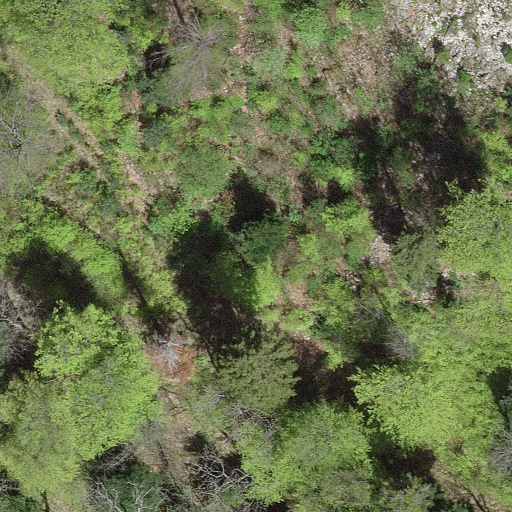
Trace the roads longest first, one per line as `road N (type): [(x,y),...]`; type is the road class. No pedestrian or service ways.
road 1 (track): [(0,43),(129,195),(218,317),(197,329),(111,331),(0,289)]
road 2 (track): [(218,317),(412,447),(490,511)]
